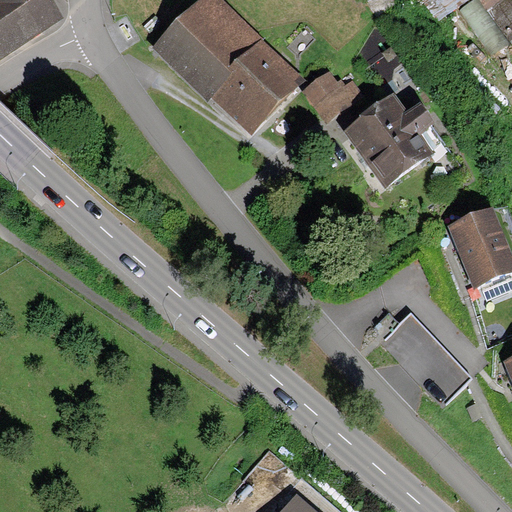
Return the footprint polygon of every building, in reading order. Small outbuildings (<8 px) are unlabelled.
[(0,0),(0,64),(67,22),(53,0),(0,0)] [(278,108),(302,84),(217,0),(216,0),(167,49),(252,134),(278,108)] [(511,0),(482,0),(511,40),(511,0)] [(306,94),(329,122),(350,105),(327,77),(306,94)] [(363,166),(380,190),(430,155),(418,139),(432,129),(420,113),(407,122),(394,104),(344,139),(363,166)] [(458,249),(475,289),(511,273),(511,263),(491,215),(451,232),(458,249)] [(416,406),(430,393),(413,375),(400,388),(416,406)] [(311,511),(297,499),(285,511),(311,511)]
